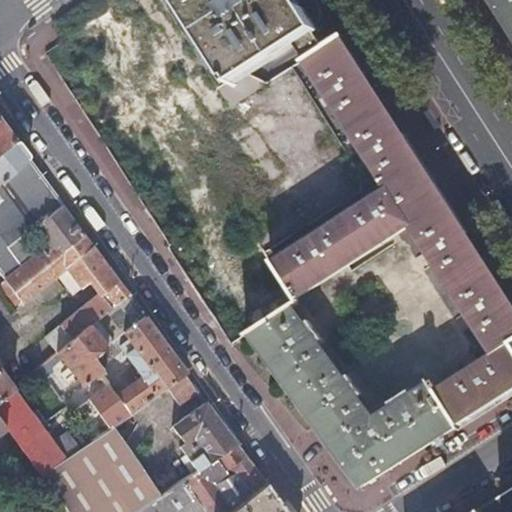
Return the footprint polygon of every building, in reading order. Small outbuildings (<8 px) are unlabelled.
[(45,51),(165,229),(223,190),(226,186),(117,24),(120,22),(128,34),(129,35),(131,36),(134,36),(138,36),(140,34),(142,31),(142,29),(142,27),(124,1),(121,0),(120,0),(116,1),(115,2),(114,3),(113,4),(112,6),(112,9),(114,12),(116,15),(113,17),(107,8),(66,36),(45,51)] [(91,0),(57,22),(66,36),(107,8),(112,6),(113,4),(114,3),(115,2),(116,1),(115,0),(91,0)] [(305,54),(322,43),(313,29),(316,26),(303,5),(309,0),(186,0),(222,55),(219,58),(232,80),(237,77),(238,79),(297,41),(305,54)] [(511,0),(493,0),(511,29),(511,0)] [(511,304),(337,32),(322,43),(305,54),(389,186),(274,262),(293,292),(408,218),(492,347),(433,385),(430,380),(372,416),(290,303),(272,315),(249,332),(317,424),(362,487),(511,391),(511,304)] [(0,181),(26,159),(0,124),(0,181)] [(55,255),(67,247),(83,235),(78,229),(26,159),(0,181),(0,270),(6,279),(21,268),(13,258),(5,248),(34,226),(50,247),(49,247),(55,255)] [(165,229),(174,242),(207,220),(237,200),(231,191),(235,189),(238,191),(240,191),(242,191),(246,190),(248,189),(251,186),(252,184),(252,182),(252,178),(250,174),(248,173),(247,171),(243,170),(231,182),(231,183),(227,187),(226,186),(223,190),(165,229)] [(231,181),(231,182),(243,170),(241,170),(239,170),(237,171),(235,172),(234,174),(232,177),(231,181)] [(207,220),(174,242),(167,247),(231,344),(249,332),(272,315),(207,220)] [(13,258),(21,268),(49,247),(50,247),(34,226),(5,248),(13,258)] [(48,335),(56,348),(127,295),(83,235),(67,247),(72,253),(60,262),(55,255),(49,247),(21,268),(6,279),(20,298),(32,289),(52,274),(55,272),(64,265),(78,285),(86,279),(98,296),(48,335)] [(72,253),(67,247),(55,255),(60,262),(72,253)] [(70,290),(78,285),(64,265),(55,272),(70,290)] [(59,284),(52,274),(32,289),(39,299),(59,284)] [(69,365),(90,396),(87,398),(102,419),(95,425),(101,433),(111,425),(148,399),(184,372),(127,295),(56,348),(69,365)] [(0,426),(2,424),(0,420),(0,398),(13,389),(0,371),(0,426)] [(195,388),(184,372),(148,399),(159,415),(195,388)] [(0,420),(2,424),(40,477),(65,459),(53,444),(13,389),(0,398),(0,420)] [(195,472),(236,443),(206,403),(171,428),(189,454),(184,458),(195,472)] [(84,422),(53,444),(65,459),(94,438),(84,422)] [(65,511),(138,511),(161,496),(111,425),(101,433),(94,438),(65,459),(40,477),(62,507),(65,511)] [(229,511),(267,485),(236,443),(195,472),(183,480),(196,499),(177,511),(167,511),(165,511),(229,511)] [(287,511),(267,485),(229,511),(287,511)] [(480,511),(511,511),(511,488),(479,510),(480,511)]
